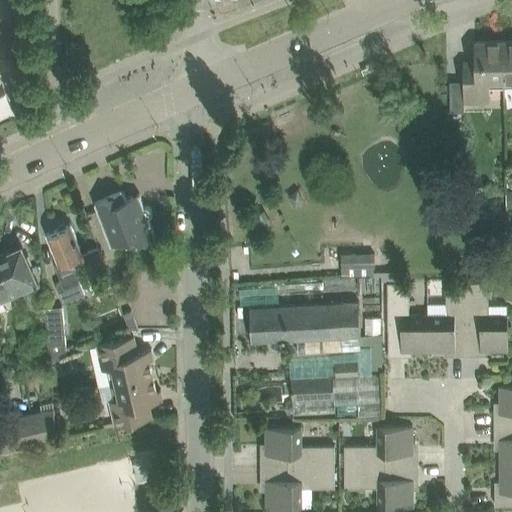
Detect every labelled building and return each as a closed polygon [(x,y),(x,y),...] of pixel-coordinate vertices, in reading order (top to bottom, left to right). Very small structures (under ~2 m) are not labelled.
[(12,28),(0,28),(0,37),(0,51),(13,50),(12,28)] [(490,78),(504,77),(504,40),(476,41),(477,56),(477,69),(464,69),(464,78),(464,100),(490,100),(490,78)] [(464,56),(464,69),(477,69),(477,56),(464,56)] [(465,107),(464,100),(464,78),(451,78),(452,107),(465,107)] [(306,197),(298,186),(287,194),(296,205),(306,197)] [(96,201),(103,220),(112,244),(125,239),(128,245),(157,234),(150,216),(151,216),(152,215),(153,213),(153,212),(153,211),(153,210),(153,209),(152,207),(151,207),(150,206),(149,206),(148,205),(147,205),(146,206),(141,192),(127,197),(125,191),(96,201)] [(261,222),(269,218),(264,208),(256,212),(261,222)] [(59,289),(65,303),(87,294),(73,260),(84,255),(71,223),(67,225),(64,224),(60,225),(58,229),(48,233),(61,263),(57,265),(66,286),(59,289)] [(22,244),(0,253),(0,259),(14,290),(26,285),(28,289),(39,284),(22,244)] [(342,265),(351,265),(350,254),(357,254),(357,258),(363,257),(363,253),(375,253),(376,249),(342,250),(342,265)] [(351,265),(342,265),(342,273),(374,273),(374,265),(375,265),(375,253),(363,253),(363,257),(357,258),(357,254),(350,254),(351,265)] [(0,296),(14,290),(0,259),(0,296)] [(447,314),(428,314),(429,349),(455,349),(455,355),(468,354),(468,280),(447,281),(447,314)] [(489,280),(468,280),(468,354),(482,354),(482,349),(508,349),(508,313),(489,314),(489,280)] [(429,349),(428,314),(410,314),(409,281),(388,281),(389,355),(402,355),(402,349),(429,349)] [(360,301),(272,305),(252,306),(253,341),(297,338),(310,337),(362,334),(360,301)] [(63,306),(45,308),(50,361),(76,351),(74,345),(67,348),(63,306)] [(132,310),(124,313),(130,328),(138,328),(132,310)] [(366,317),(365,332),(381,333),(382,317),(366,317)] [(106,340),(98,342),(103,368),(113,365),(117,382),(154,374),(150,358),(154,357),(152,347),(138,350),(134,334),(132,335),(130,328),(116,333),(105,338),(106,340)] [(310,337),(311,352),(363,349),(362,334),(310,337)] [(357,358),(335,360),(336,373),(358,372),(357,358)] [(154,374),(117,382),(120,397),(110,399),(115,424),(153,416),(150,401),(163,398),(161,388),(157,389),(154,374)] [(338,374),(293,377),(294,399),(339,396),(338,376),(338,374)] [(339,396),(294,399),(295,412),(336,410),(335,403),(358,401),(359,414),(381,412),(379,374),(338,376),(339,396)] [(495,411),(495,424),(511,424),(511,384),(500,384),(500,411),(495,411)] [(50,408),(32,412),(36,442),(57,437),(50,408)] [(32,412),(8,418),(15,447),(36,442),(32,412)] [(0,450),(15,447),(8,418),(0,419),(0,450)] [(345,444),(345,465),(419,465),(419,451),(413,451),(413,424),(378,425),(378,444),(345,444)] [(500,438),(501,464),(511,463),(511,424),(495,424),(495,438),(500,438)] [(261,452),(261,466),(335,465),(335,444),(302,444),(302,425),(266,425),(267,452),(261,452)] [(511,463),(501,464),(501,490),(495,490),(495,504),(511,503),(511,463)] [(335,465),(261,466),(261,479),(267,479),(267,506),(302,506),(302,486),(335,486),(335,465)] [(419,465),(345,465),(345,486),(378,486),(379,505),(414,505),(414,478),(419,478),(419,465)]
